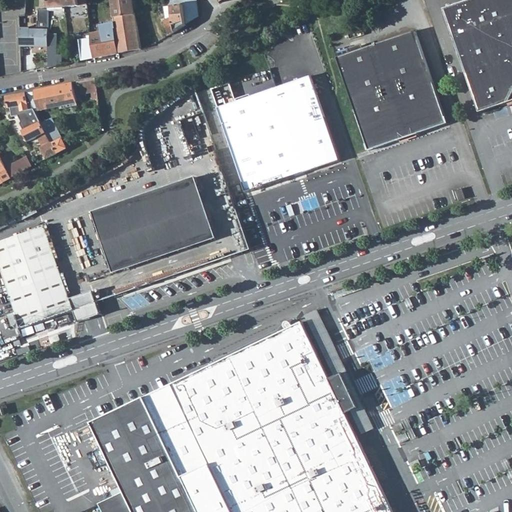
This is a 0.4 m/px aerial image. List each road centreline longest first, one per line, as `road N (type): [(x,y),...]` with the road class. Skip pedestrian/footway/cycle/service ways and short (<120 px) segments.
road 1 (tertiary): [(511,208),(0,384)]
road 2 (residential): [(0,86),(149,57),(240,0)]
